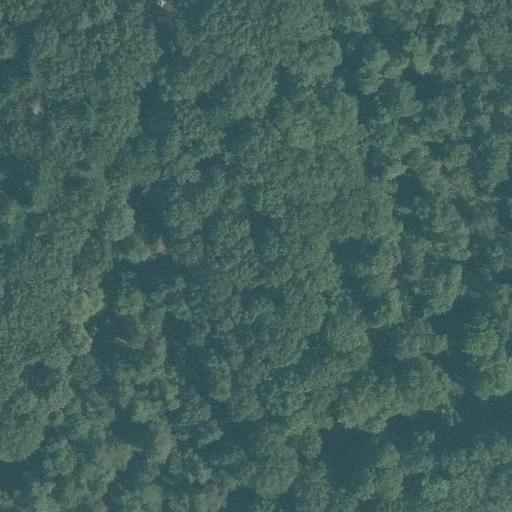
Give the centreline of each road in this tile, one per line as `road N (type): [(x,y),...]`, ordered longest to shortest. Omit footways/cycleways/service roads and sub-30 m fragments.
road 1 (unclassified): [(420,511),(323,153),(254,29),(214,0)]
road 2 (track): [(0,380),(168,0)]
